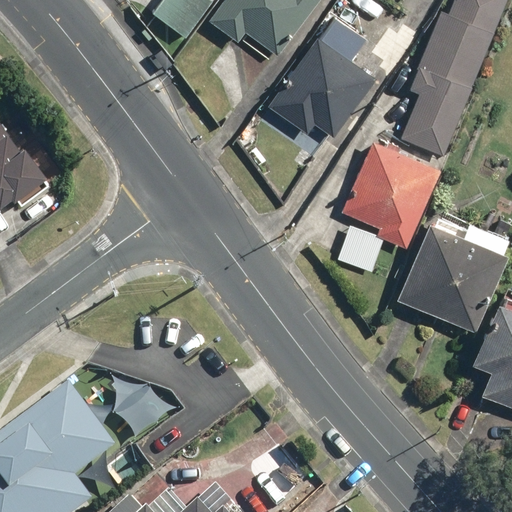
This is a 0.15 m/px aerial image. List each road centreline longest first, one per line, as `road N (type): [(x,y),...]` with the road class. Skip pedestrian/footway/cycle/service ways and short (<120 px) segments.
road 1 (primary): [(443,511),(336,392),(189,194)]
road 2 (primary): [(189,194),(36,0)]
road 3 (residential): [(0,334),(189,194)]
